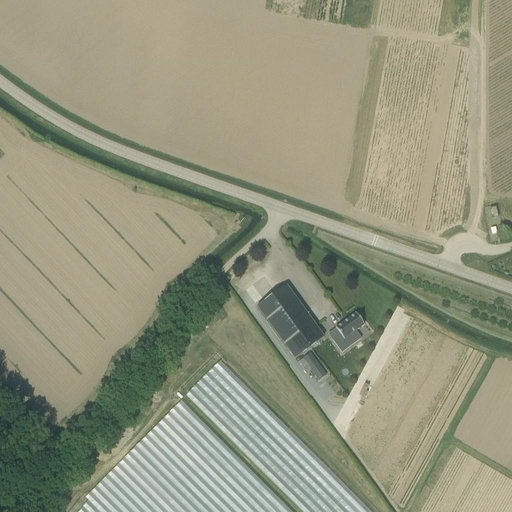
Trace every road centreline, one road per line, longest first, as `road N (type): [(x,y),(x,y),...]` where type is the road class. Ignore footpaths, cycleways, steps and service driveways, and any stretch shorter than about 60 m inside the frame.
road 1 (unclassified): [(38,511),(218,273),(282,211)]
road 2 (tertiary): [(0,94),(113,154),(282,211)]
road 3 (tertiary): [(282,211),(441,264)]
